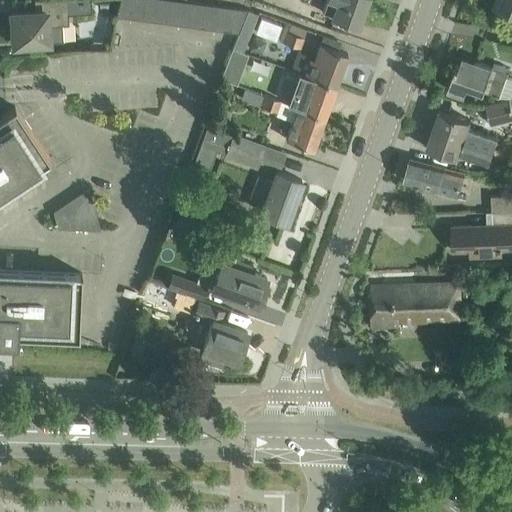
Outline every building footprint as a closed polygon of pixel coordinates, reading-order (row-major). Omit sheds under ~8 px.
[(39,0),(40,11),(12,13),(14,44),(49,42),(63,41),(62,24),(68,24),(68,14),(92,12),(90,0),(39,0)] [(120,0),(117,16),(129,17),(132,0),(120,0)] [(145,0),(132,0),(129,17),(142,19),(145,0)] [(158,0),(145,0),(142,19),(154,21),(158,0)] [(170,0),(158,0),(154,21),(166,23),(170,0)] [(183,1),(179,0),(170,0),(166,23),(179,24),(183,1)] [(326,0),(322,12),(338,18),(357,25),(365,0),(326,0)] [(511,0),(496,0),(495,4),(511,9),(511,0)] [(196,2),(183,1),(179,24),(191,26),(196,2)] [(208,4),(196,2),(191,26),(204,28),(208,4)] [(221,6),(208,4),(204,28),(216,29),(221,6)] [(233,7),(221,6),(216,29),(228,31),(233,7)] [(248,9),(233,7),(228,31),(237,32),(248,9)] [(255,32),(276,39),(281,24),(260,16),(255,32)] [(285,22),(279,39),(301,46),(306,29),(302,27),(285,22)] [(304,74),(308,75),(335,85),(347,53),(320,43),(314,60),(309,58),(298,55),(293,70),(298,72),(304,74)] [(230,59),(223,80),(238,85),(246,65),(230,59)] [(472,70),(456,65),(447,88),(464,94),(467,87),(508,98),(511,97),(511,95),(511,78),(506,76),(509,68),(494,62),(492,67),(475,60),(472,70)] [(324,117),(335,85),(314,77),(308,75),(304,74),(298,72),(287,103),(324,117)] [(278,111),(281,101),(254,91),(250,102),(278,111)] [(511,96),(511,97),(508,98),(485,103),(490,125),(511,119),(511,96)] [(277,115),(292,121),(285,138),(313,148),(324,117),(287,103),(281,101),(278,111),(277,115)] [(50,160),(15,106),(0,115),(0,339),(17,340),(17,334),(79,337),(81,273),(79,273),(0,269),(0,191),(48,160),(48,161),(50,160)] [(436,115),(432,128),(493,149),(497,138),(468,127),(471,120),(440,109),(439,113),(436,115)] [(201,142),(219,149),(225,151),(224,155),(257,167),(260,158),(280,165),(285,152),(208,124),(201,142)] [(493,149),(432,128),(427,140),(428,144),(426,148),(457,160),(459,152),(489,162),(493,149)] [(436,191),(456,196),(457,196),(463,172),(410,157),(404,180),(437,189),(436,191)] [(276,171),(273,180),(257,175),(249,197),(264,203),(261,212),(286,221),(301,180),(276,171)] [(511,194),(491,195),(492,211),(511,210),(511,194)] [(55,199),(55,228),(93,227),(93,198),(55,199)] [(511,210),(492,211),(492,224),(452,226),(453,250),(470,249),(470,255),(502,254),(502,249),(511,248),(511,210)] [(252,272),(253,266),(224,256),(218,270),(216,269),(210,287),(257,304),(266,277),(252,272)] [(205,286),(184,279),(180,291),(195,296),(201,298),(205,286)] [(195,296),(150,280),(144,295),(190,312),(195,296)] [(398,322),(460,320),(460,282),(427,283),(371,285),(371,327),(398,327),(398,322)] [(223,310),(199,301),(194,313),(213,320),(202,347),(203,348),(198,362),(219,369),(225,355),(236,359),(247,331),(219,321),(223,310)]
